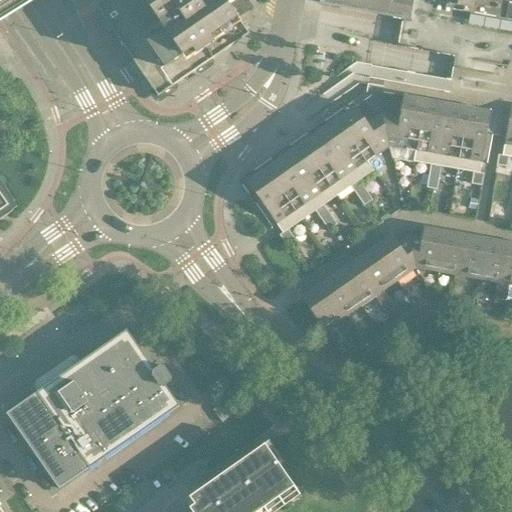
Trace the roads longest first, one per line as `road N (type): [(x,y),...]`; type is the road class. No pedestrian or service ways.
road 1 (unclassified): [(427,511),(241,312)]
road 2 (unclassified): [(17,0),(106,146)]
road 3 (unclassified): [(134,132),(46,0)]
road 4 (residential): [(190,163),(258,111),(275,71)]
road 5 (residential): [(275,71),(172,141)]
